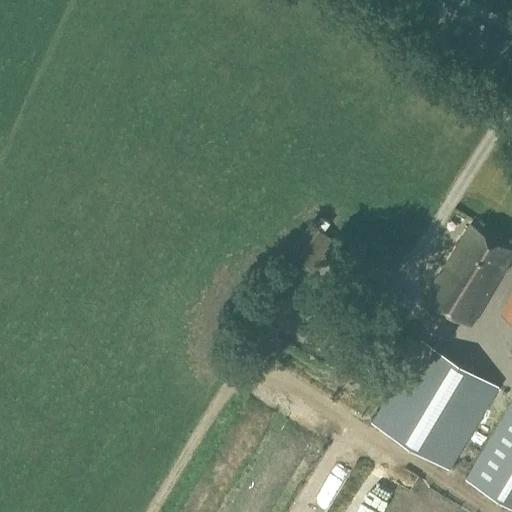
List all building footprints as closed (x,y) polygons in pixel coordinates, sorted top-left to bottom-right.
[(407,210),(425,214),(429,200),(411,195),(407,210)] [(325,231),(331,223),(322,217),(317,225),(325,231)] [(311,223),(287,256),(313,275),(337,242),(311,223)] [(511,256),(511,250),(470,225),(427,297),(471,324),(511,256)] [(511,298),(503,314),(511,320),(511,298)] [(372,422),(411,445),(450,469),(500,386),(421,340),(372,422)] [(208,508),(244,440),(235,436),(241,424),(254,430),(265,407),(244,396),(190,498),(208,508)] [(511,402),(467,479),(511,506),(511,402)]
